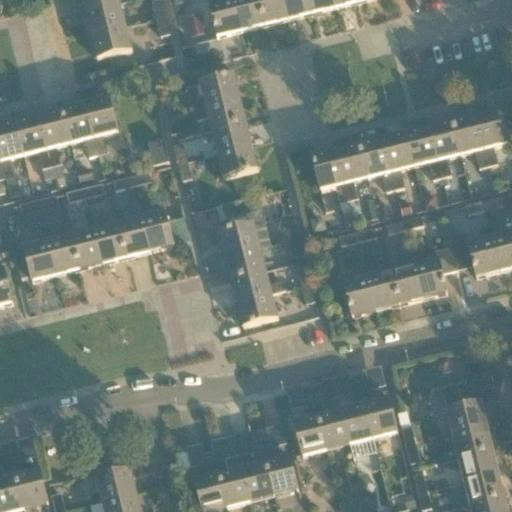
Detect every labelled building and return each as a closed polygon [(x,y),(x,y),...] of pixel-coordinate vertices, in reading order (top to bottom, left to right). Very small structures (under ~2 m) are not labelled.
[(82,0),(87,18),(122,9),(119,0),(82,0)] [(234,1),(235,1),(234,0),(221,0),(222,4),(210,7),(219,43),(242,37),(234,1)] [(234,0),(235,1),(234,1),(242,37),(266,31),(257,0),(234,0)] [(257,0),(266,31),(289,25),(282,0),(257,0)] [(312,19),(307,0),(282,0),(289,25),(312,19)] [(307,0),(312,19),(336,14),(332,0),(307,0)] [(359,8),(357,0),(332,0),(336,14),(359,8)] [(157,24),(166,22),(162,4),(153,7),(157,24)] [(92,41),(127,32),(122,9),(87,18),(92,41)] [(187,21),(192,41),(205,37),(200,18),(187,21)] [(161,42),(170,39),(166,22),(157,24),(161,42)] [(98,64),(133,55),(127,32),(92,41),(98,64)] [(196,114),(242,102),(236,79),(201,88),(204,102),(194,104),(196,114)] [(108,159),(104,141),(120,137),(111,102),(87,108),(100,161),(108,159)] [(168,121),(177,119),(173,102),(164,105),(168,121)] [(212,136),(248,127),(242,102),(196,114),(199,125),(209,122),(212,136)] [(99,161),(100,161),(87,108),(63,114),(72,149),(86,146),(90,163),(99,161)] [(498,169),(494,152),(510,149),(501,113),(476,119),(489,171),(498,169)] [(58,153),(72,149),(63,114),(40,120),(53,172),(62,170),(58,153)] [(172,140),(181,138),(177,119),(168,121),(172,140)] [(480,174),(489,171),(476,119),(452,125),(461,161),(476,157),(480,174)] [(44,175),(53,172),(40,120),(17,126),(25,161),(39,157),(44,175)] [(448,164),(461,161),(452,125),(430,131),(443,183),(452,181),(448,164)] [(11,165),(25,161),(17,126),(0,129),(0,158),(6,184),(15,182),(11,165)] [(218,159),(253,150),(248,127),(212,136),(218,159)] [(434,185),(443,183),(430,131),(406,137),(415,172),(430,168),(434,185)] [(401,175),(415,172),(406,137),(384,142),(397,194),(405,192),(401,175)] [(387,197),(397,194),(384,142),(359,148),(368,184),(383,180),(387,197)] [(170,168),(164,145),(149,149),(154,172),(170,168)] [(355,187),(368,184),(359,148),(336,154),(349,206),(359,204),(355,187)] [(179,168),(188,166),(184,149),(175,151),(179,168)] [(224,183),(259,175),(253,150),(218,159),(224,183)] [(341,208),(349,206),(336,154),(312,160),(321,195),(336,192),(341,208)] [(103,176),(113,174),(109,159),(100,161),(99,161),(103,176)] [(184,186),(193,184),(188,166),(179,168),(184,186)] [(56,183),(56,184),(65,182),(62,170),(53,172),(56,183)] [(44,175),(46,185),(56,183),(53,172),(44,175)] [(94,184),(92,172),(79,175),(81,187),(94,184)] [(134,192),(152,187),(149,178),(132,182),(134,192)] [(138,207),(134,192),(132,182),(114,187),(116,196),(124,194),(128,210),(138,207)] [(7,185),(10,199),(20,196),(17,183),(7,185)] [(88,203),(105,199),(103,190),(86,194),(88,203)] [(70,208),(88,203),(86,194),(68,199),(70,208)] [(424,202),(426,214),(438,211),(436,203),(432,200),(424,202)] [(41,215),(58,210),(56,201),(39,205),(41,215)] [(486,215),(503,211),(501,202),(484,206),(486,215)] [(151,258),(175,252),(163,203),(139,209),(142,223),(151,258)] [(362,207),(367,226),(378,223),(373,204),(362,207)] [(23,219),(41,215),(39,205),(21,210),(23,219)] [(468,220),(486,215),(484,206),(466,210),(468,220)] [(119,229),(128,263),(151,258),(142,223),(139,209),(138,207),(128,210),(126,210),(130,226),(119,229)] [(413,218),(410,207),(401,209),(403,220),(413,218)] [(393,222),(390,208),(377,211),(381,225),(393,222)] [(266,227),(262,214),(251,216),(254,229),(220,237),(226,261),(261,253),(261,252),(272,249),(266,227)] [(343,223),(345,231),(355,229),(353,221),(343,223)] [(187,247),(189,242),(185,222),(170,226),(175,250),(187,247)] [(319,222),(311,224),(314,237),(327,234),(325,226),(319,222)] [(407,235),(424,231),(422,222),(405,226),(407,235)] [(291,245),(300,243),(296,225),(286,228),(291,245)] [(389,240),(407,235),(405,226),(387,231),(389,240)] [(105,269),(128,263),(119,229),(96,234),(105,269)] [(502,277),(493,242),(492,242),(490,232),(481,235),(483,244),(470,247),(468,238),(451,242),(459,273),(474,269),(478,283),(502,277)] [(360,247),(378,243),(375,233),(357,238),(360,247)] [(81,275),(105,269),(96,234),(72,240),(81,275)] [(502,277),(511,274),(511,236),(493,242),(502,277)] [(342,252),(360,247),(357,238),(340,242),(342,252)] [(58,281),(81,275),(72,240),(49,246),(58,281)] [(295,263),(305,260),(300,243),(291,245),(295,263)] [(58,281),(49,246),(24,252),(15,255),(22,284),(32,282),(33,287),(58,281)] [(413,260),(425,304),(448,298),(443,279),(459,275),(453,252),(437,256),(439,263),(425,267),(423,258),(413,260)] [(232,285),(267,276),(261,253),(226,261),(232,285)] [(401,310),(392,275),(380,278),(375,259),(363,262),(368,281),(377,316),(401,310)] [(401,310),(425,304),(413,260),(403,263),(406,272),(392,275),(401,310)] [(303,291),(312,289),(308,272),(298,274),(303,291)] [(0,311),(14,308),(5,273),(0,274),(0,311)] [(273,299),(286,296),(284,286),(271,290),(267,276),(232,285),(238,308),(273,299)] [(353,322),(377,316),(368,281),(344,287),(353,322)] [(307,309),(316,307),(312,289),(303,291),(307,309)] [(279,324),(273,299),(238,308),(244,333),(279,324)] [(438,371),(443,377),(451,375),(454,367),(448,361),(440,363),(438,371)] [(360,387),(374,444),(399,438),(390,403),(375,406),(369,385),(360,387)] [(351,449),(374,444),(360,387),(350,390),(356,411),(343,415),(351,449)] [(447,416),(453,441),(488,432),(482,407),(479,408),(474,392),(444,399),(449,416),(447,416)] [(351,449),(343,415),(328,418),(323,396),(313,399),(328,455),(351,449)] [(304,461),(328,455),(313,399),(304,401),(309,423),(295,427),(304,461)] [(408,452),(417,450),(412,431),(403,434),(408,452)] [(459,463),(494,454),(488,432),(453,441),(459,463)] [(261,445),(275,502),(299,495),(290,460),(275,464),(270,443),(261,445)] [(251,507),(275,502),(261,445),(252,448),(257,469),(243,472),(251,507)] [(412,469),(421,466),(417,450),(408,452),(412,469)] [(233,511),(251,507),(243,472),(229,476),(223,454),(214,457),(228,511),(233,511)] [(465,486),(500,478),(494,454),(459,463),(465,486)] [(191,472),(187,455),(175,458),(179,475),(191,472)] [(11,458),(24,511),(36,511),(50,509),(41,474),(26,477),(20,456),(11,458)] [(202,511),(228,511),(214,457),(205,459),(210,480),(195,484),(202,511)] [(0,511),(24,511),(11,458),(2,460),(7,482),(0,483),(0,511)] [(94,510),(103,507),(138,499),(132,474),(97,483),(101,498),(91,500),(94,510)] [(419,498),(428,495),(424,477),(415,480),(419,498)] [(470,509),(505,501),(500,478),(465,486),(470,509)] [(422,511),(432,511),(428,495),(419,498),(422,511)] [(55,511),(65,511),(62,499),(53,501),(55,511)] [(141,511),(138,499),(103,507),(104,511),(141,511)] [(414,499),(404,501),(406,511),(413,511),(417,511),(414,499)] [(470,511),(508,511),(505,501),(470,509),(470,511)]
